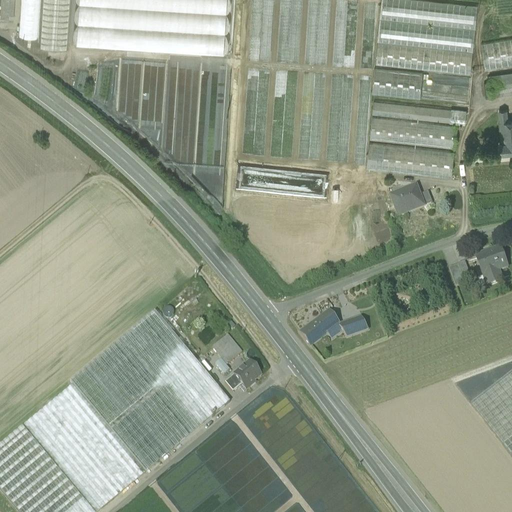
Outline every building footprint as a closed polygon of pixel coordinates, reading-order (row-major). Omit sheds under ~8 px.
[(13,0),(1,0),(0,20),(12,21),(13,0)] [(69,0),(42,0),(40,50),(66,51),(69,0)] [(78,0),(75,46),(224,56),(227,0),(78,0)] [(478,5),(427,0),(383,0),(377,63),(471,73),(478,5)] [(511,37),(481,42),(485,68),(511,64),(511,37)] [(470,77),(375,67),(372,93),(467,103),(470,77)] [(511,76),(489,79),(491,96),(511,93),(511,76)] [(459,110),(375,101),(373,115),(453,123),(455,124),(455,123),(458,123),(459,110)] [(511,120),(508,120),(507,109),(499,110),(502,143),(511,142),(511,120)] [(467,111),(459,110),(458,123),(461,123),(460,124),(463,124),(463,123),(466,124),(467,111)] [(457,126),(373,118),(371,141),(455,149),(457,126)] [(511,142),(502,143),(499,143),(500,153),(511,151),(511,142)] [(454,152),(371,144),(368,170),(452,178),(454,152)] [(416,186),(392,196),(399,213),(412,208),(413,211),(424,206),(416,186)] [(428,192),(423,194),(427,205),(432,203),(428,192)] [(501,248),(476,256),(483,277),(486,276),(490,286),(502,282),(499,271),(508,268),(501,248)] [(470,276),(465,262),(459,265),(459,266),(464,278),(470,276)] [(459,266),(450,269),(456,286),(466,283),(464,278),(459,266)] [(340,326),(330,312),(323,317),(329,326),(324,330),(326,334),(323,336),(328,342),(342,332),(339,327),(340,326)] [(157,315),(72,385),(72,386),(93,412),(179,341),(157,315)] [(323,317),(300,334),(309,346),(323,336),(326,334),(324,330),(329,326),(323,317)] [(340,326),(339,327),(342,332),(347,338),(367,331),(360,320),(340,326)] [(242,353),(227,336),(212,350),(226,367),(242,353)] [(231,403),(181,343),(162,359),(212,419),(231,403)] [(223,375),(228,370),(220,359),(214,364),(223,375)] [(210,420),(160,361),(95,414),(145,474),(210,420)] [(250,363),(233,376),(234,377),(231,380),(238,390),(242,387),(246,392),(252,387),(251,385),(261,377),(250,363)] [(511,372),(471,405),(511,457),(511,372)] [(238,390),(231,380),(225,385),(233,394),(238,390)] [(93,412),(72,386),(22,427),(92,511),(97,511),(145,474),(95,414),(93,412)] [(273,386),(237,414),(240,419),(277,391),(273,386)] [(236,423),(127,511),(224,511),(241,498),(275,470),(236,423)] [(92,511),(22,427),(0,445),(0,491),(17,511),(92,511)] [(275,470),(241,498),(252,511),(268,511),(283,500),(294,492),(275,470)] [(294,492),(283,500),(291,510),(302,501),(294,492)]
